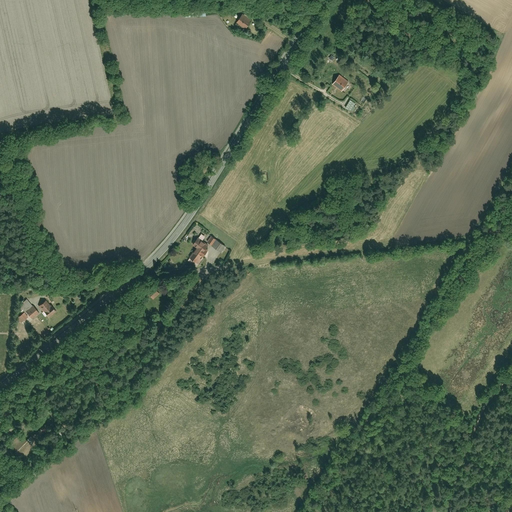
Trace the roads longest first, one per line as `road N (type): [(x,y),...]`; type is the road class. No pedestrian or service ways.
road 1 (tertiary): [(145,267),(183,226),(322,0)]
road 2 (track): [(195,268),(471,239)]
road 3 (tertiary): [(0,387),(120,289)]
road 4 (track): [(446,507),(477,419),(511,374)]
road 5 (unclassified): [(0,288),(120,289)]
